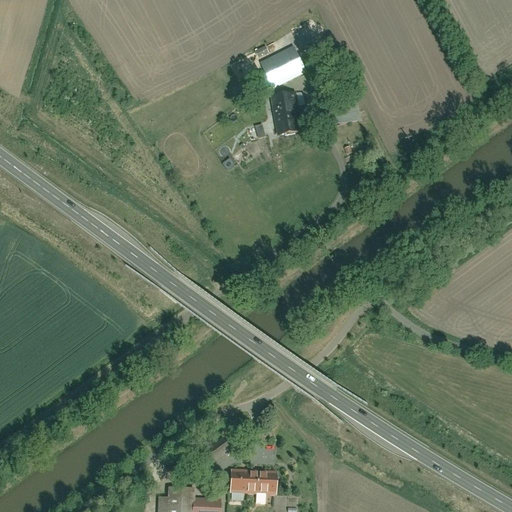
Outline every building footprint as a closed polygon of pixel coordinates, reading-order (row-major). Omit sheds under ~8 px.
[(265,48),(255,53),(258,59),(268,53),(265,48)] [(292,48),(259,65),(272,91),(305,74),(292,48)] [(303,132),(295,89),(269,93),(277,137),(303,132)] [(259,138),(265,136),(261,126),(255,128),(259,138)] [(222,164),(227,171),(234,167),(229,160),(222,164)] [(222,446),(200,463),(207,472),(229,455),(222,446)] [(274,473),(228,471),(227,494),(273,496),(274,473)] [(193,492),(158,490),(157,511),(192,511),(193,502),(193,492)] [(218,511),(219,503),(193,502),(192,511),(218,511)]
